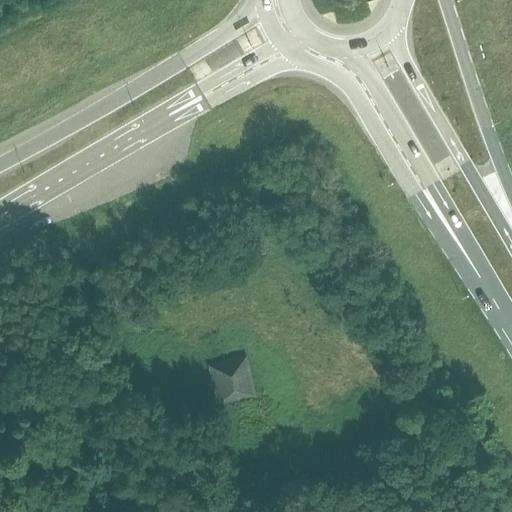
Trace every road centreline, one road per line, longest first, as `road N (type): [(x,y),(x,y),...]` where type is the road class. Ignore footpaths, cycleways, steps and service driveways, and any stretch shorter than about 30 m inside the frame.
road 1 (motorway): [(260,0),(226,33),(0,164)]
road 2 (primary): [(302,61),(344,78),(414,194),(480,277)]
road 3 (primary): [(347,48),(433,183),(480,277)]
road 4 (primary): [(511,237),(406,65),(393,25)]
road 5 (primary): [(511,193),(445,0)]
road 6 (motorway): [(0,207),(164,109)]
road 7 (motorway): [(164,109),(208,103),(271,68),(302,61)]
road 8 (motorway): [(164,109),(282,43)]
